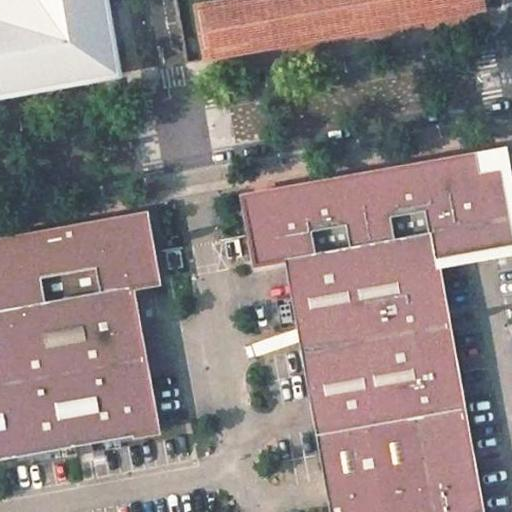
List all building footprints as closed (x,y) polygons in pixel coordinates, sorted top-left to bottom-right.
[(0,91),(86,76),(119,70),(106,0),(98,0),(99,1),(106,14),(108,27),(106,41),(99,55),(91,65),(80,72),(69,76),(57,77),(44,76),(31,75),(19,76),(7,80),(0,82),(0,91)] [(0,82),(7,80),(19,76),(31,75),(44,76),(57,77),(69,76),(80,72),(91,65),(99,55),(106,41),(108,27),(106,14),(99,1),(98,0),(0,0),(0,6),(1,10),(0,10),(0,82)] [(198,0),(208,56),(491,8),(489,0),(198,0)] [(430,19),(412,22),(413,29),(431,26),(430,19)] [(507,161),(505,147),(481,152),(483,165),(507,161)] [(293,186),(262,191),(275,261),(287,259),(332,511),(475,511),(476,510),(484,509),(439,261),(511,248),(511,186),(507,161),(483,165),(481,152),(455,157),(293,186)] [(260,200),(246,203),(257,264),(275,261),(262,191),(259,192),(260,200)] [(245,194),(246,203),(260,200),(259,192),(245,194)] [(135,224),(149,221),(147,212),(133,214),(135,224)] [(0,238),(0,442),(156,414),(133,288),(160,283),(149,221),(135,224),(133,214),(100,220),(22,234),(0,238)] [(0,459),(159,431),(156,414),(0,442),(0,459)]
